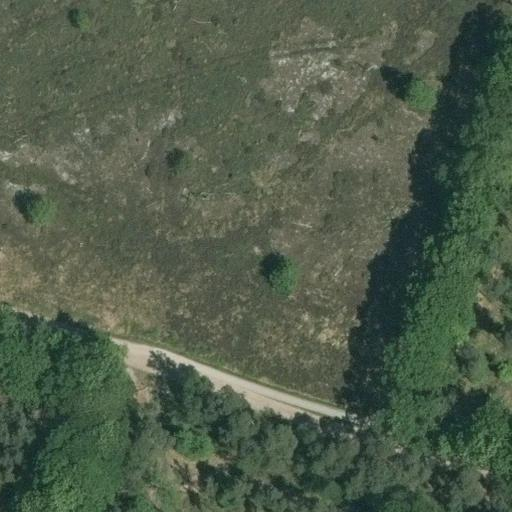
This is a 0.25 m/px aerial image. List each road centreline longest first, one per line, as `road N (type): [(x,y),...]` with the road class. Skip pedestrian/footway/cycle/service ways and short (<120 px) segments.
road 1 (track): [(511,484),(134,366)]
road 2 (track): [(169,511),(184,465),(134,366)]
road 3 (track): [(134,366),(0,323)]
